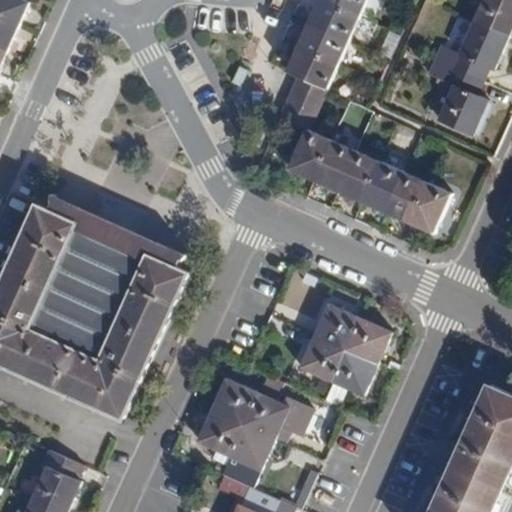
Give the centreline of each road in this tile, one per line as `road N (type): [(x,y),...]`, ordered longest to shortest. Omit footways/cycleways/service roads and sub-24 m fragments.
road 1 (residential): [(251,214),(119,511)]
road 2 (residential): [(356,511),(451,301)]
road 3 (residential): [(451,301),(251,214)]
road 4 (residential): [(93,0),(77,7),(0,179)]
road 5 (residential): [(132,0),(149,57),(207,167)]
road 6 (residential): [(511,169),(451,301)]
